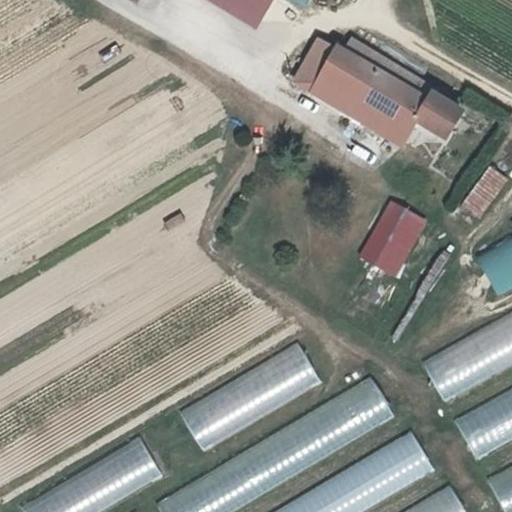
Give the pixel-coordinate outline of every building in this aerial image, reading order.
[(262,0),(278,12),(287,0),(309,0),(320,8),(325,0),(262,0)] [(360,51),(376,60),(383,48),(366,38),(360,51)] [(376,60),(360,51),(351,46),(321,92),(365,119),(374,106),(419,132),(431,114),(458,129),(472,106),(444,90),(446,86),(383,48),(376,60)] [(460,205),(479,218),(507,177),(488,164),(460,205)] [(418,256),(435,230),(407,211),(400,224),(391,236),(418,256)] [(511,234),(473,254),(494,295),(511,285),(511,234)] [(511,308),(408,361),(421,386),(422,386),(430,401),(511,360),(511,308)] [(166,418),(189,457),(330,375),(307,336),(166,418)] [(382,374),(152,498),(159,511),(224,511),(404,415),(382,374)] [(511,383),(450,415),(471,456),(511,435),(511,383)] [(422,426),(269,511),(362,511),(444,466),(422,426)] [(151,432),(7,509),(8,511),(96,511),(172,471),(151,432)] [(511,456),(476,474),(493,511),(498,511),(511,505),(511,456)] [(465,511),(451,487),(405,511),(465,511)]
